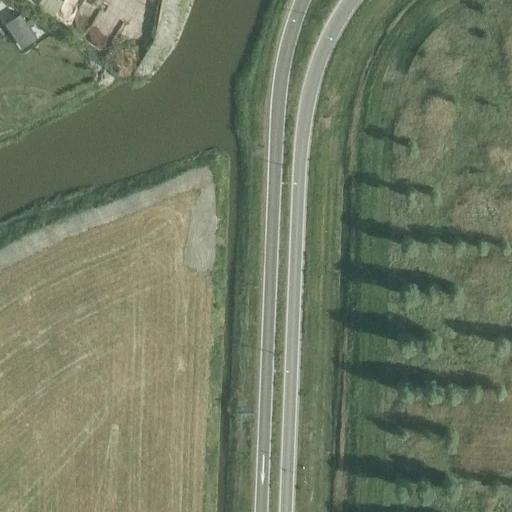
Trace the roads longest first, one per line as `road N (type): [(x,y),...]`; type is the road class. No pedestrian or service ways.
road 1 (trunk): [(287,511),(301,174),(314,74),(359,0)]
road 2 (trunk): [(302,0),(283,74),(275,165),(261,511)]
